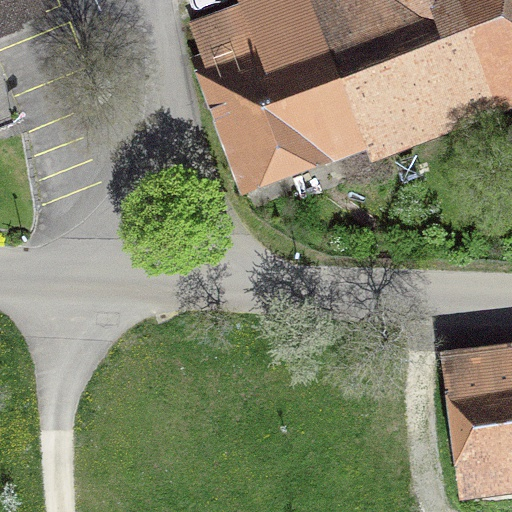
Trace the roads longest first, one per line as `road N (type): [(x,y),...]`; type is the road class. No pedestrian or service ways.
road 1 (tertiary): [(233,285),(511,293)]
road 2 (track): [(61,511),(69,278)]
road 3 (residential): [(158,112),(233,285)]
road 4 (residential): [(69,278),(158,112)]
road 5 (tertiary): [(69,278),(233,285)]
